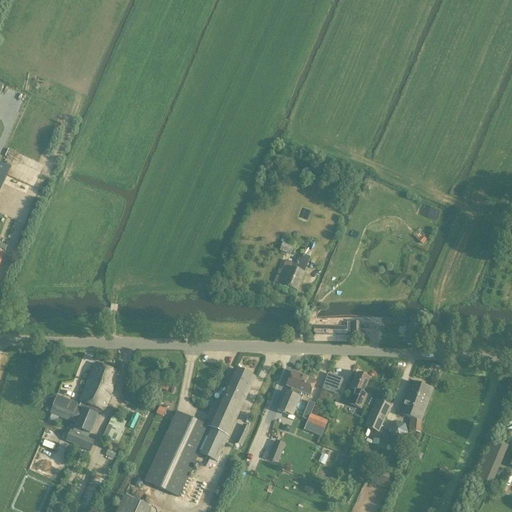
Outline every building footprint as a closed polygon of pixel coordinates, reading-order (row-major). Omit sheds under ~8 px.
[(367,183),(365,189),(370,192),(373,185),(367,183)] [(318,187),(316,194),(321,196),(324,189),(318,187)] [(280,250),(291,255),(294,248),(286,244),(283,243),(280,250)] [(280,270),(275,283),(297,292),(305,272),(304,272),(310,258),(304,255),(302,260),(299,259),(297,265),(292,263),(288,274),(280,270)] [(314,327),(314,342),(347,342),(347,337),(360,337),(360,323),(347,323),(347,327),(314,327)] [(80,402),(81,402),(99,410),(102,411),(105,410),(111,397),(110,397),(119,373),(96,364),(80,402)] [(242,384),(251,388),(255,379),(234,369),(225,390),(234,394),(236,389),(239,391),(242,384)] [(287,386),(293,389),(299,391),(305,394),(310,396),(316,382),(292,372),(287,386)] [(361,409),(367,396),(363,394),(370,379),(365,377),(364,375),(361,373),(359,374),(358,374),(351,389),(356,391),(350,405),(361,409)] [(327,377),(323,390),(337,395),(338,392),(334,390),(337,381),(327,377)] [(410,420),(422,386),(410,382),(398,415),(410,420)] [(217,463),(251,388),(242,384),(239,391),(236,389),(234,394),(225,390),(208,427),(177,413),(145,482),(179,498),(199,454),(217,463)] [(433,390),(422,386),(410,420),(409,432),(420,434),(421,422),(433,390)] [(285,392),(277,411),(295,418),(296,416),(294,415),(301,399),(302,399),(305,394),(299,391),(293,389),(290,394),(285,392)] [(99,410),(81,402),(80,405),(57,396),(50,414),(76,424),(75,428),(90,434),(97,416),(96,415),(99,410)] [(378,396),(364,427),(379,434),(391,407),(382,402),(383,399),(381,398),(378,396)] [(311,415),(315,404),(309,402),(302,419),(308,421),(309,421),(311,415)] [(166,410),(160,407),(157,414),(163,417),(166,410)] [(51,415),(48,423),(56,426),(59,418),(51,415)] [(116,444),(126,422),(113,416),(103,438),(103,439),(111,442),(109,446),(115,448),(116,444)] [(309,421),(307,424),(324,431),(327,422),(311,416),(309,421)] [(396,423),(389,430),(391,439),(400,441),(407,434),(405,425),(396,423)] [(241,446),(250,428),(243,425),(235,444),(241,446)] [(90,452),(94,442),(71,431),(66,441),(90,452)] [(156,443),(148,440),(145,446),(153,449),(156,443)] [(278,464),(286,445),(276,441),(268,460),(278,464)] [(492,441),(485,457),(497,462),(504,446),(492,441)] [(108,451),(106,455),(114,459),(116,455),(108,451)] [(385,490),(391,474),(377,468),(371,484),(385,490)] [(447,472),(440,469),(437,474),(445,478),(447,472)] [(478,474),(475,482),(486,487),(490,479),(478,474)] [(143,511),(146,506),(124,496),(117,511),(143,511)]
